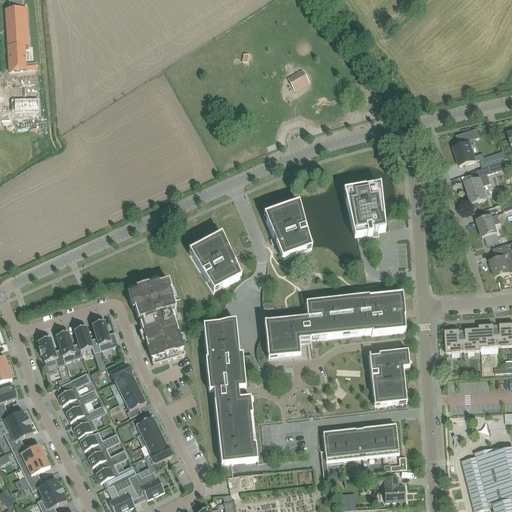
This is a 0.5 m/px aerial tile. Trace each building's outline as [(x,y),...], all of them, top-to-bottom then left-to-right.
[(10,10),(6,10),(7,35),(8,42),(28,41),(27,9),(23,9),(23,1),(10,1),(10,10)] [(28,41),(8,42),(9,73),(19,72),(36,71),(36,65),(26,65),(25,49),(28,49),(28,47),(29,47),(28,41)] [(310,84),(302,71),(287,80),(295,93),(310,84)] [(461,148),(454,150),(460,168),(476,162),(479,161),(482,170),(489,168),(504,163),(504,162),(507,161),(505,153),(485,160),(484,160),(482,155),(475,158),(471,145),(475,144),(474,141),(480,139),(478,130),(456,137),(459,146),(460,146),(461,148)] [(480,181),(465,186),(472,206),(487,200),(483,188),(491,185),(488,176),(506,170),(504,163),(489,168),(482,170),(477,172),(480,181)] [(379,187),(344,193),(355,239),(356,239),(357,239),(367,237),(367,238),(368,238),(372,237),(372,234),(385,232),(384,219),(383,216),(383,213),(380,187),(379,187)] [(505,214),(511,211),(511,202),(502,206),(505,214)] [(273,219),(266,221),(266,223),(273,240),(276,246),(282,261),(284,260),(302,254),(302,253),(307,252),(305,247),(310,245),(309,240),(301,211),(300,211),(300,209),(293,212),(291,208),(284,210),(278,212),(271,215),(273,219)] [(492,218),(477,223),(483,239),(484,239),(488,248),(500,244),(498,237),(495,227),(500,225),(497,216),(492,218)] [(198,254),(191,257),(192,259),(208,285),(211,289),(216,287),(218,291),(222,289),(223,289),(239,280),(241,279),(235,265),(232,259),(224,242),(223,240),(217,244),(215,240),(208,244),(208,243),(202,246),(196,250),(198,254)] [(501,255),(502,259),(490,263),(495,279),(511,274),(511,257),(510,252),(501,255)] [(148,286),(136,290),(137,294),(128,297),(133,311),(134,311),(138,322),(140,321),(141,325),(140,325),(142,332),(143,332),(146,342),(145,342),(153,366),(167,362),(167,364),(172,362),(171,361),(185,356),(174,321),(173,321),(170,312),(176,310),(170,293),(172,292),(169,282),(160,285),(159,284),(149,287),(148,286)] [(30,308),(44,302),(39,292),(26,297),(30,308)] [(265,324),(268,360),(301,357),(299,342),(372,334),(372,336),(405,332),(404,319),(405,319),(402,295),(370,299),(369,297),(306,304),(307,319),(265,324)] [(104,323),(92,327),(96,340),(97,340),(101,354),(119,348),(115,334),(108,336),(104,323)] [(239,357),(236,323),(203,326),(207,360),(206,360),(209,393),(213,392),(221,466),(258,462),(256,445),(254,445),(251,416),(253,416),(251,399),(239,400),(238,390),(246,389),(242,357),(239,357)] [(489,327),(485,327),(487,349),(487,356),(491,355),(491,349),(496,349),(496,348),(495,327),(495,326),(494,326),(494,329),(489,330),(489,327)] [(495,327),(496,348),(502,348),(502,349),(506,348),(505,329),(502,329),(502,326),(501,326),(501,327),(495,327)] [(480,330),(476,330),(477,353),(482,353),(482,356),(487,356),(487,349),(485,327),(480,327),(480,330)] [(86,329),(74,332),(78,346),(79,346),(83,359),(81,353),(92,350),(94,356),(100,354),(101,354),(97,340),(96,340),(90,342),(86,329)] [(466,332),(467,353),(468,353),(468,354),(477,353),(476,330),(472,331),(472,334),(467,334),(467,331),(466,331),(466,332)] [(456,335),(457,354),(462,354),(462,353),(467,353),(466,332),(460,332),(460,331),(459,331),(460,335),(456,335)] [(447,355),(457,354),(456,335),(455,335),(455,332),(446,332),(447,355)] [(68,334),(56,338),(65,367),(66,367),(65,365),(83,359),(79,346),(78,346),(72,348),(68,334)] [(50,340),(38,344),(40,351),(38,351),(40,358),(42,357),(46,369),(56,366),(57,369),(65,367),(56,338),(60,351),(54,353),(50,340)] [(370,357),(369,357),(370,365),(371,371),(371,373),(374,400),(378,400),(379,407),(387,406),(387,407),(392,406),(399,405),(399,401),(405,400),(406,400),(403,373),(403,370),(410,370),(410,369),(409,369),(405,369),(404,362),(408,362),(408,354),(408,353),(379,356),(379,358),(370,359),(370,357)] [(0,372),(9,370),(5,358),(0,359),(0,372)] [(117,365),(105,371),(108,377),(110,376),(115,385),(132,377),(127,367),(119,371),(117,365)] [(492,367),(483,368),(484,377),(492,377),(492,367)] [(0,392),(0,393),(0,391),(0,385),(12,382),(9,370),(0,372),(0,392)] [(57,399),(62,409),(67,406),(81,399),(77,391),(90,384),(86,376),(59,389),(62,396),(57,399)] [(132,377),(115,385),(115,386),(115,385),(120,395),(136,386),(132,377)] [(136,386),(120,395),(124,404),(141,396),(136,386)] [(16,400),(13,389),(1,392),(0,392),(0,414),(6,412),(3,404),(16,400)] [(65,415),(70,425),(75,423),(89,416),(89,415),(85,407),(98,400),(94,392),(81,399),(67,406),(70,413),(65,415)] [(141,396),(124,404),(129,414),(127,415),(130,421),(141,415),(139,409),(146,406),(141,396)] [(73,431),(78,441),(97,432),(93,423),(106,416),(102,408),(89,415),(89,416),(75,423),(78,429),(73,431)] [(0,437),(28,424),(27,421),(26,421),(22,414),(10,420),(6,412),(0,414),(0,437)] [(143,417),(131,423),(134,429),(136,428),(141,437),(137,439),(138,439),(158,429),(153,419),(146,423),(143,417)] [(0,437),(4,436),(13,453),(23,448),(20,441),(33,435),(29,427),(29,426),(28,424),(0,437)] [(320,453),(324,487),(329,486),(327,465),(399,457),(396,427),(323,435),(325,453),(321,453),(320,453)] [(162,439),(158,429),(138,439),(142,449),(162,439)] [(98,434),(80,443),(85,453),(89,451),(92,457),(88,459),(88,460),(120,444),(116,436),(103,443),(98,434)] [(162,439),(142,449),(146,447),(150,456),(150,457),(167,448),(167,447),(167,448),(162,439)] [(96,475),(96,476),(128,460),(124,452),(111,459),(107,451),(120,444),(88,460),(93,469),(97,467),(100,473),(96,475)] [(44,458),(39,448),(26,454),(23,448),(13,453),(21,470),(44,458)] [(150,457),(144,460),(149,470),(151,475),(154,474),(153,474),(154,474),(156,473),(166,468),(167,467),(165,462),(172,458),(167,448),(150,457)] [(476,459),(462,463),(474,511),(482,511),(494,509),(494,511),(511,511),(511,450),(500,453),(499,449),(475,455),(476,459)] [(6,456),(0,458),(0,467),(10,462),(6,456)] [(49,469),(44,458),(21,470),(29,487),(40,481),(37,475),(49,469)] [(128,460),(96,476),(101,485),(105,483),(108,490),(128,480),(136,476),(132,468),(124,472),(119,475),(115,467),(120,464),(128,460)] [(146,471),(139,475),(141,480),(149,477),(146,471)] [(136,476),(128,480),(138,500),(144,496),(147,502),(165,494),(158,480),(157,480),(154,474),(153,474),(154,474),(151,475),(149,477),(141,480),(139,475),(136,476)] [(398,489),(397,479),(385,480),(385,489),(385,504),(405,503),(404,488),(398,489)] [(109,504),(113,511),(127,511),(135,508),(132,502),(138,500),(128,480),(108,490),(109,490),(113,488),(119,499),(109,504)] [(43,488),(40,481),(29,487),(32,493),(38,490),(43,501),(62,492),(61,489),(59,489),(56,482),(43,488)] [(7,490),(0,496),(0,502),(4,507),(11,499),(7,490)] [(38,504),(37,504),(40,511),(55,511),(54,509),(66,503),(62,495),(63,495),(62,492),(43,501),(38,504)] [(355,495),(342,496),(342,511),(349,511),(356,511),(355,495)]
